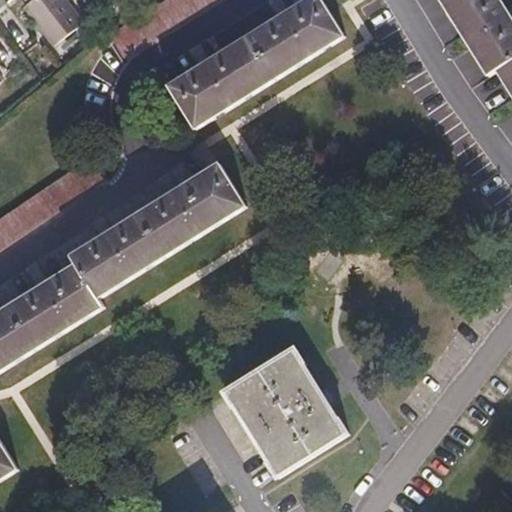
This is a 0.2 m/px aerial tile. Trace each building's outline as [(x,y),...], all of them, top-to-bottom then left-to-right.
[(61,0),(24,0),(25,1),(21,3),(48,41),(77,21),(61,0)] [(125,57),(217,0),(166,0),(110,35),(125,57)] [(322,0),(312,0),(172,87),(199,129),(346,37),(322,0)] [(444,0),(492,76),(500,71),(511,63),(511,17),(501,0),(444,0)] [(511,63),(500,71),(511,90),(511,63)] [(90,158),(0,219),(0,252),(105,181),(90,158)] [(80,266),(0,315),(0,374),(107,308),(101,299),(248,207),(222,166),(75,258),(80,266)] [(238,409),(273,464),(271,465),(280,479),(351,436),(343,422),(342,422),(307,366),(308,366),(299,351),(228,395),(237,409),(238,409)] [(0,483),(21,470),(0,436),(0,483)]
